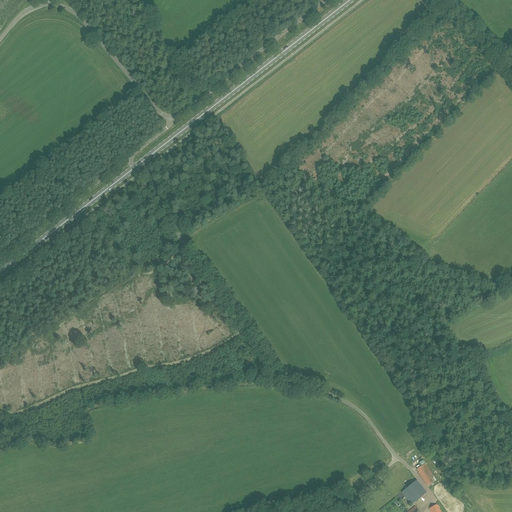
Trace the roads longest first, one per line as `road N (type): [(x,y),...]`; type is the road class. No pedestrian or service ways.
road 1 (unclassified): [(134,168),(284,381),(350,404),(391,451),(390,465),(343,511)]
road 2 (primary): [(134,168),(350,0)]
road 3 (unclassified): [(171,117),(325,0)]
road 4 (unclassified): [(171,117),(159,113),(76,15),(49,5)]
road 5 (primary): [(0,271),(134,168)]
